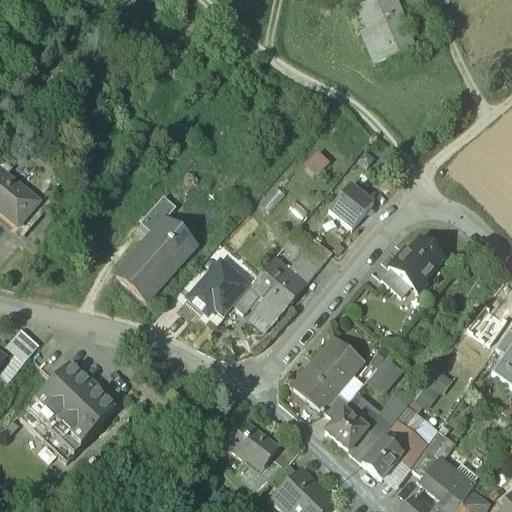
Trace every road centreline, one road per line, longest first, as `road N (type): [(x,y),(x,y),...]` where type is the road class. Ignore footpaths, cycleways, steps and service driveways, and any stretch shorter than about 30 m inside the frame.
road 1 (residential): [(511,263),(465,220),(432,210),(404,215),(275,363),(228,380),(110,333),(0,310)]
road 2 (track): [(418,174),(363,111),(266,55),(279,0)]
road 3 (track): [(110,333),(106,358),(252,511)]
